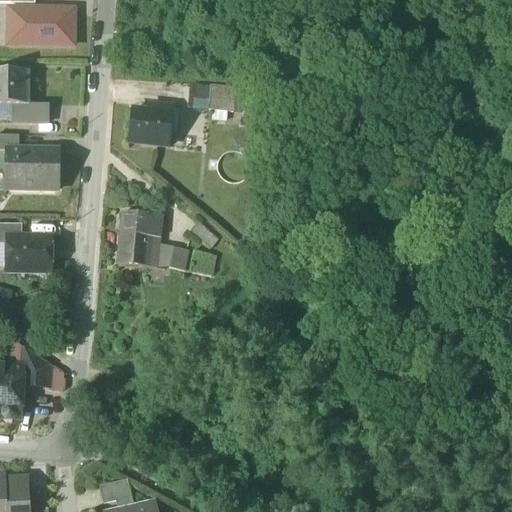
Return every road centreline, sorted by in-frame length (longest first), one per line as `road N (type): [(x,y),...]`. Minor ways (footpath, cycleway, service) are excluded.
road 1 (residential): [(104,0),(65,453)]
road 2 (track): [(511,398),(360,369),(73,374)]
